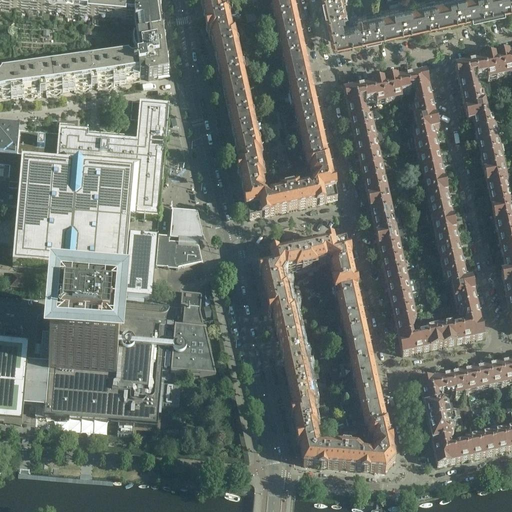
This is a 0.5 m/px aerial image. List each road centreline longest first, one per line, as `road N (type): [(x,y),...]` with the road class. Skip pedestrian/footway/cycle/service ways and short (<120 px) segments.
road 1 (residential): [(497,351),(438,52)]
road 2 (unclassified): [(223,238),(178,0)]
road 3 (unclassified): [(275,476),(227,256)]
road 4 (residential): [(355,228),(392,373)]
road 5 (residential): [(324,76),(351,210)]
road 6 (residential): [(227,256),(355,228)]
road 7 (residential): [(351,210),(223,238)]
road 8 (residential): [(405,487),(275,476)]
